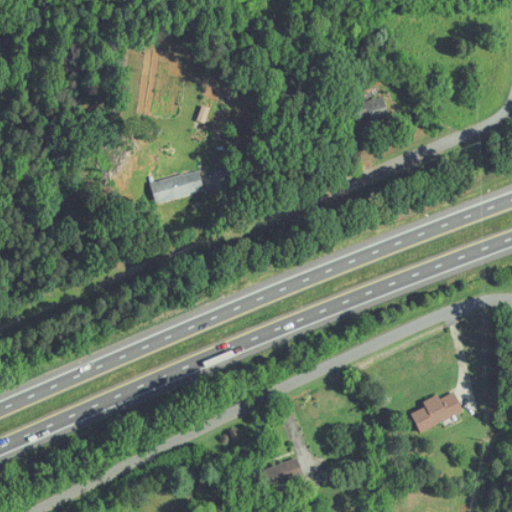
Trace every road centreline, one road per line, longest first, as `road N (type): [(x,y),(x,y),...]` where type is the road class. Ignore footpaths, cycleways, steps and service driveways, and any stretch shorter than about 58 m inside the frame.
road 1 (motorway): [(511,198),(0,407)]
road 2 (motorway): [(0,444),(511,237)]
road 3 (residential): [(26,511),(445,309),(511,294)]
road 4 (residential): [(263,209),(463,143),(488,127),(511,73)]
